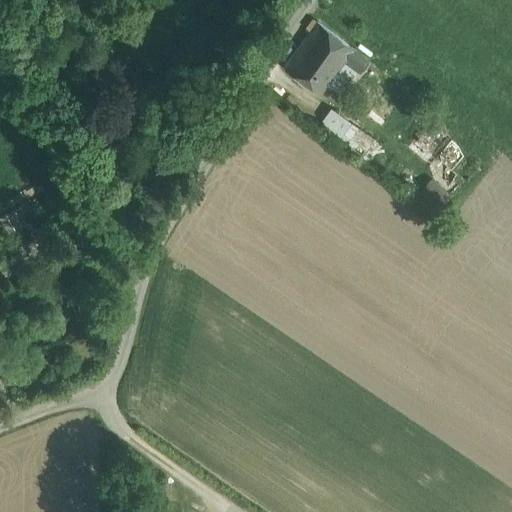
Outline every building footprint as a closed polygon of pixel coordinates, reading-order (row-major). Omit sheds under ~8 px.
[(317,21),(284,66),(320,93),(327,83),(344,60),(353,48),(317,21)] [(353,48),(344,60),(355,69),(360,72),(369,60),(353,48)] [(344,60),(327,83),(338,92),(355,69),(344,60)] [(372,138),(332,109),(321,123),(363,154),(372,138)] [(449,134),(431,120),(415,139),(433,154),(449,134)] [(433,154),(415,139),(408,148),(426,163),(433,154)] [(433,180),(419,196),(436,211),(450,194),(433,180)]
